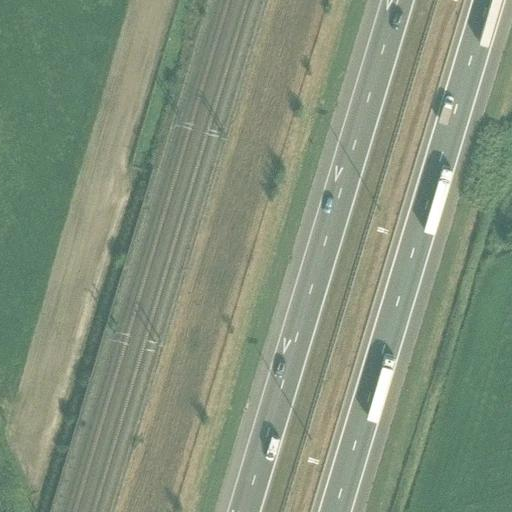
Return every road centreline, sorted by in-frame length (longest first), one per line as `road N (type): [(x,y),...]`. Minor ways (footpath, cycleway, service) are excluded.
road 1 (motorway): [(333,511),(489,0)]
road 2 (motorway): [(400,0),(249,511)]
